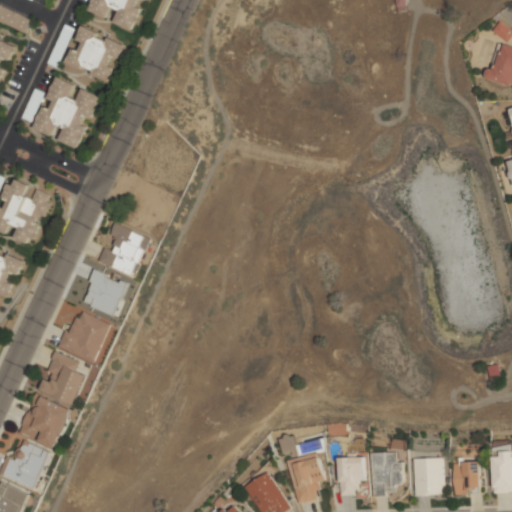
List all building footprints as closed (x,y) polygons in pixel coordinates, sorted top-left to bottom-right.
[(134,32),(143,8),(145,0),(93,0),(89,11),(108,18),(112,7),(119,10),(114,25),(134,32)] [(0,5),(32,20),(26,33),(0,20),(0,5)] [(493,31),(508,42),(511,36),(511,29),(500,21),(493,31)] [(127,42),(82,26),(76,44),(75,44),(66,68),(109,83),(115,67),(110,65),(113,56),(120,59),(127,42)] [(17,46),(0,39),(0,83),(1,84),(7,69),(0,66),(4,58),(11,61),(17,46)] [(511,46),(503,44),(496,70),(488,68),(485,77),(511,85),(511,46)] [(78,148),(87,126),(81,123),(85,115),(92,118),(102,96),(83,88),(78,98),(72,95),(77,84),(58,76),(48,98),(53,100),(50,108),(43,105),(34,129),(78,148)] [(0,204),(0,231),(32,245),(40,225),(35,223),(39,214),(45,217),(51,203),(48,201),(51,193),(12,177),(2,202),(1,202),(0,204)] [(98,263),(135,276),(150,237),(115,223),(111,235),(115,236),(111,249),(104,247),(98,263)] [(113,324),(82,310),(72,333),(66,330),(59,346),(95,363),(113,324)] [(81,361),(58,352),(47,379),(46,378),(41,390),(75,405),(88,375),(78,370),(81,361)] [(73,409),(38,393),(20,432),(56,448),(73,409)] [(282,454),(298,451),(295,435),(280,437),(282,454)] [(51,449),(23,439),(16,459),(7,455),(0,474),(37,488),(51,449)] [(511,444),(493,446),(495,493),(511,492),(511,444)] [(375,496),(388,496),(388,491),(399,491),(399,484),(406,484),(405,462),(398,462),(398,451),(374,452),(375,496)] [(289,459),(299,503),(322,498),(318,483),(327,480),(320,452),(289,459)] [(341,495),(359,495),(359,480),(367,480),(367,457),(341,456),(341,495)] [(445,457),(416,458),(416,495),(446,494),(445,457)] [(456,462),(456,494),(482,494),(481,461),(456,462)] [(285,511),(293,508),(270,471),(246,486),(262,511),(285,511)] [(0,511),(22,511),(29,492),(0,481),(0,511)] [(243,511),(233,503),(224,511),(243,511)]
